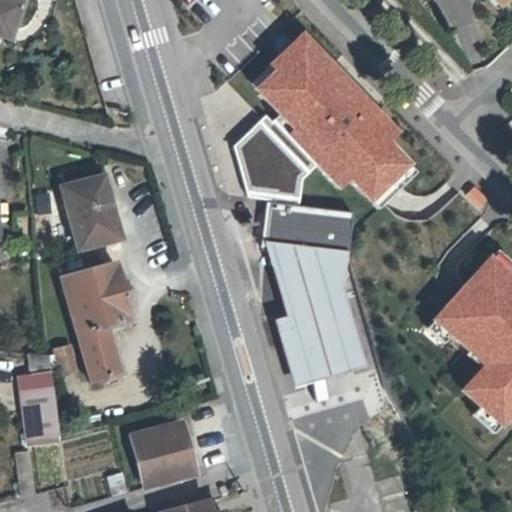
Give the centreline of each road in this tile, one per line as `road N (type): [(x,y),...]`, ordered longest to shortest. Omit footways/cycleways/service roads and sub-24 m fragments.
road 1 (primary): [(177,159),(280,511)]
road 2 (residential): [(0,114),(177,159)]
road 3 (primary): [(128,0),(177,159)]
road 4 (tertiary): [(328,0),(441,115)]
